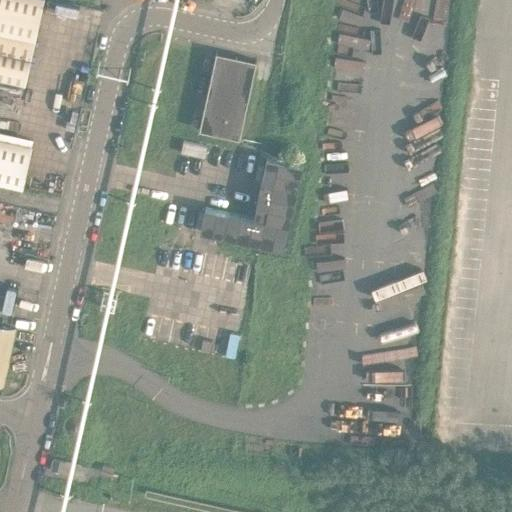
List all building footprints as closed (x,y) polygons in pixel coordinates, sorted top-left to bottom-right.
[(0,0),(0,82),(23,88),(30,58),(42,0),(0,0)] [(511,39),(511,0),(485,0),(482,49),(511,51),(511,39)] [(256,60),(215,51),(198,129),(239,138),(256,60)] [(31,146),(0,138),(0,183),(22,188),(31,146)] [(204,206),(198,230),(222,235),(232,238),(282,250),(300,172),(302,166),(266,157),(254,205),(266,208),(263,220),(238,214),(227,212),(204,206)] [(0,386),(2,387),(15,328),(0,324),(0,386)] [(52,458),(49,468),(84,476),(86,468),(86,466),(52,458)] [(100,463),(99,470),(111,473),(112,466),(100,463)]
